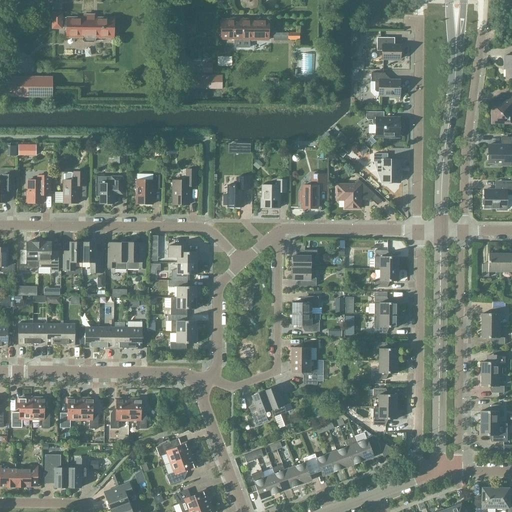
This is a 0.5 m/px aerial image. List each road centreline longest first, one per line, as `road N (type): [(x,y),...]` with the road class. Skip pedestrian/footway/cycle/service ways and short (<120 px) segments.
road 1 (residential): [(241,263),(199,227),(0,225)]
road 2 (residential): [(417,478),(417,229)]
road 3 (residential): [(457,470),(462,230)]
road 4 (unclassified): [(437,470),(440,230)]
road 5 (residential): [(417,229),(418,21),(405,21)]
road 6 (residential): [(209,377),(233,386),(276,370),(278,230)]
road 7 (residential): [(462,230),(480,37),(493,37)]
road 8 (residential): [(197,389),(181,373),(0,371)]
road 9 (unclassified): [(440,230),(455,34)]
road 10 (residential): [(278,230),(417,229)]
road 11 (residential): [(243,511),(197,389)]
road 12 (residential): [(209,377),(217,288),(241,263)]
